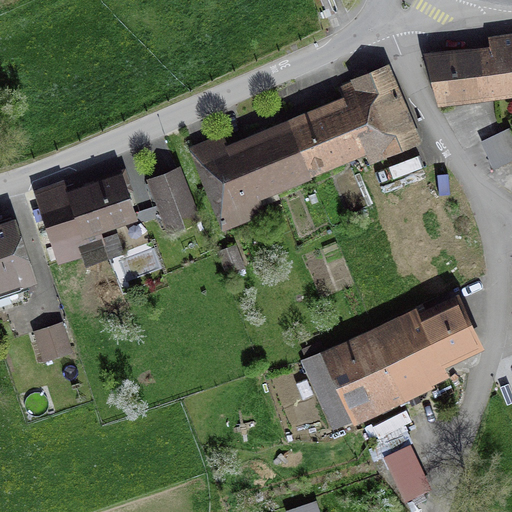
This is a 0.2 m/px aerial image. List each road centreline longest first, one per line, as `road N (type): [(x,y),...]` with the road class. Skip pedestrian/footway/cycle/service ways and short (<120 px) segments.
road 1 (unclassified): [(0,186),(389,28)]
road 2 (residential): [(500,204),(494,335),(442,511)]
road 3 (residential): [(389,28),(427,115),(500,204)]
